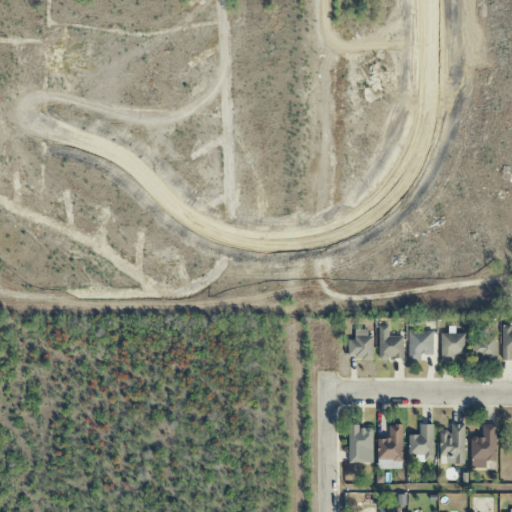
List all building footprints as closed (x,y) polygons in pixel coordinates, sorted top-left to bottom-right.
[(64,48),(50,49),(50,71),(64,71),(64,48)] [(502,326),(502,361),(510,361),(510,350),(511,350),(511,330),(511,326),(502,326)] [(403,359),(403,337),(388,337),(388,327),(378,327),(379,360),(403,359)] [(371,359),(372,330),(354,330),(354,340),(348,340),(348,359),(371,359)] [(408,332),(408,361),(421,361),(421,355),(433,355),(433,332),(408,332)] [(465,355),(465,334),(440,334),(441,362),(454,361),(454,355),(465,355)] [(471,360),(496,359),(496,337),(471,337),(471,360)] [(401,425),(388,425),(389,439),(377,439),(377,469),(402,469),(401,425)] [(408,456),(416,455),(417,461),(433,461),(433,425),(419,425),(419,435),(408,436),(408,456)] [(464,425),(450,425),(450,431),(440,430),(439,464),(464,465),(464,425)] [(495,425),(481,425),(481,438),(471,438),(470,469),(486,469),(486,461),(495,461),(495,425)] [(348,464),(372,464),(372,427),(349,427),(348,464)]
